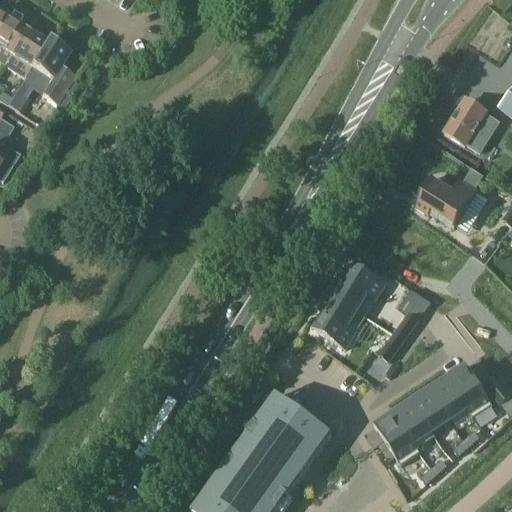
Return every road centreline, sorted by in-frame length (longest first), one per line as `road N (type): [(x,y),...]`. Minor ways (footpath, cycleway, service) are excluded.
road 1 (primary): [(112,511),(372,89)]
road 2 (residential): [(363,422),(463,354)]
